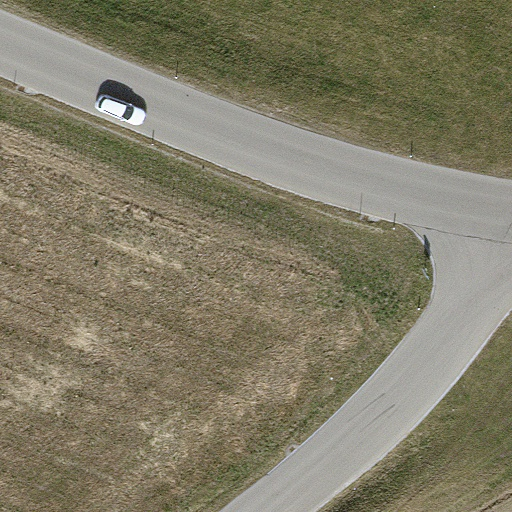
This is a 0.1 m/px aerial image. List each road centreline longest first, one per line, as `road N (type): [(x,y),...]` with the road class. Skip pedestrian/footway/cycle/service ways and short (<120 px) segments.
road 1 (tertiary): [(511,212),(308,161),(0,39)]
road 2 (tertiary): [(265,511),(426,365),(511,241)]
